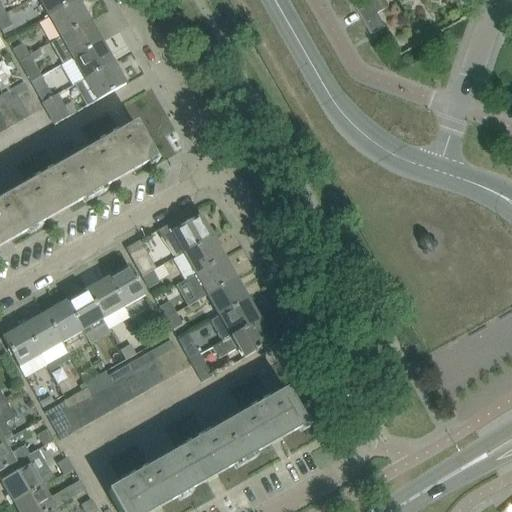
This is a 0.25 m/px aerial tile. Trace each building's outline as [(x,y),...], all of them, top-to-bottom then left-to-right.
[(38,0),(48,18),(78,0),(77,0),(38,0)] [(60,38),(89,21),(78,0),(48,18),(60,38)] [(384,0),(368,0),(369,1),(357,8),(356,8),(355,9),(363,22),(378,15),(389,8),(384,0)] [(6,14),(0,17),(0,26),(3,31),(12,26),(6,14)] [(385,28),(378,15),(363,22),(371,36),(372,36),(372,35),(385,28)] [(62,65),(72,59),(101,42),(89,21),(60,38),(50,44),(62,65)] [(84,80),(113,63),(101,42),(72,59),(84,80)] [(13,49),(20,62),(30,56),(23,43),(13,49)] [(39,51),(30,56),(20,62),(32,83),(42,77),(34,61),(42,56),(39,51)] [(0,82),(7,79),(10,77),(3,63),(0,64),(0,82)] [(113,63),(84,80),(96,102),(126,85),(113,63)] [(2,95),(7,104),(17,123),(28,117),(17,98),(29,92),(24,83),(2,95)] [(36,92),(43,104),(56,96),(54,97),(47,85),(36,92)] [(40,110),(38,107),(29,92),(17,98),(28,117),(40,110)] [(62,106),(56,96),(43,104),(55,126),(69,118),(62,106)] [(70,102),(62,106),(69,118),(77,113),(70,102)] [(0,116),(7,129),(17,123),(7,104),(0,108),(0,116)] [(97,192),(99,196),(100,195),(98,192),(153,160),(155,164),(157,163),(136,126),(112,140),(110,137),(109,137),(111,140),(103,145),(101,142),(100,142),(102,146),(76,160),(95,194),(97,192)] [(37,183),(27,188),(16,194),(35,227),(88,197),(90,201),(91,201),(89,197),(95,194),(76,160),(47,177),(45,174),(44,174),(46,177),(38,182),(36,179),(35,179),(37,183)] [(0,247),(32,229),(35,233),(35,232),(33,229),(35,227),(16,194),(0,203),(0,247)] [(167,226),(171,233),(160,240),(174,260),(183,255),(213,238),(201,217),(194,220),(190,213),(167,226)] [(183,255),(195,276),(225,259),(213,238),(183,255)] [(129,257),(141,278),(153,272),(156,270),(144,249),(129,257)] [(195,276),(187,280),(199,302),(207,297),(237,280),(225,259),(195,276)] [(106,279),(123,308),(144,296),(128,267),(106,279)] [(153,272),(141,278),(148,289),(159,283),(153,272)] [(106,279),(86,291),(102,320),(123,308),(106,279)] [(207,297),(218,317),(219,317),(248,301),(237,280),(207,297)] [(86,291),(65,303),(81,332),(90,327),(102,320),(86,291)] [(248,301),(219,317),(218,317),(210,322),(222,343),(260,321),(248,301)] [(158,309),(165,320),(176,314),(169,302),(158,309)] [(61,344),(81,332),(65,303),(44,315),(61,344)] [(176,314),(165,320),(172,332),(183,326),(176,314)] [(44,315),(23,326),(40,356),(46,366),(50,373),(70,361),(67,354),(61,344),(44,315)] [(219,360),(237,349),(243,360),(272,343),(260,321),(222,343),(212,348),(219,360)] [(46,366),(40,356),(23,326),(2,339),(24,379),(46,366)] [(154,362),(164,356),(176,349),(171,341),(149,354),(154,362)] [(193,344),(182,350),(188,362),(200,355),(193,344)] [(120,352),(125,360),(126,362),(136,356),(130,346),(120,352)] [(176,349),(164,356),(176,376),(187,369),(176,349)] [(149,354),(128,365),(133,374),(144,368),(154,362),(149,354)] [(213,378),(212,377),(200,355),(188,362),(201,384),(213,378)] [(176,376),(164,356),(154,362),(165,382),(176,376)] [(154,362),(144,368),(155,387),(165,382),(154,362)] [(79,376),(87,389),(107,377),(100,364),(79,376)] [(107,377),(112,386),(123,380),(133,374),(128,365),(107,377)] [(144,393),(155,387),(144,368),(133,374),(144,393)] [(144,393),(133,374),(123,380),(134,399),(144,393)] [(107,377),(87,389),(91,397),(102,391),(112,386),(107,377)] [(124,405),(134,399),(123,380),(112,386),(124,405)] [(124,405),(112,386),(102,391),(113,411),(124,405)] [(81,403),(91,397),(87,389),(66,401),(71,409),(81,403)] [(113,411),(102,391),(91,397),(103,417),(113,411)] [(249,458),(282,439),(304,427),(306,430),(307,430),(286,393),(263,406),(261,403),(260,404),(262,407),(254,411),(252,408),(251,409),(253,412),(227,427),(246,460),(248,458),(250,462),(251,462),(249,458)] [(39,403),(41,408),(53,401),(50,396),(39,403)] [(92,423),(103,417),(91,397),(81,403),(92,423)] [(0,402),(0,445),(4,443),(3,443),(12,437),(5,424),(15,419),(4,400),(0,402)] [(60,441),(71,435),(60,415),(71,409),(66,401),(44,413),(60,441)] [(82,429),(92,423),(81,403),(71,409),(82,429)] [(60,415),(71,435),(82,429),(71,409),(60,415)] [(240,463),(246,460),(227,427),(198,443),(196,440),(195,440),(197,444),(189,448),(187,445),(186,446),(188,449),(168,460),(186,493),(239,463),(241,467),(242,467),(240,463)] [(43,448),(54,442),(47,431),(37,437),(43,448)] [(4,443),(0,445),(0,472),(29,456),(24,447),(10,455),(4,443)] [(0,481),(14,505),(43,488),(55,481),(38,451),(29,456),(0,472),(0,481)] [(57,465),(64,477),(74,471),(67,459),(57,465)] [(186,493),(168,460),(142,475),(140,472),(139,472),(141,475),(133,480),(131,477),(130,477),(132,480),(108,494),(118,511),(153,511),(180,497),(183,495),(185,499),(186,498),(184,495),(186,493)] [(17,511),(50,511),(55,509),(55,510),(86,492),(81,483),(50,501),(43,488),(14,505),(17,511)] [(83,511),(97,511),(91,501),(81,507),(83,511)]
